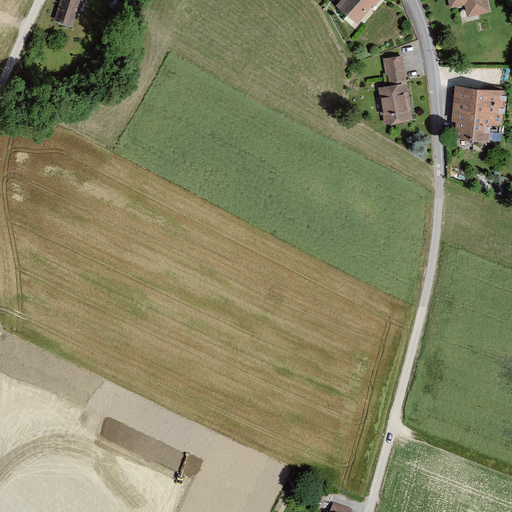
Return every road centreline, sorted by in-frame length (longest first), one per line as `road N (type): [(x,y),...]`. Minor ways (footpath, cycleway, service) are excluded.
road 1 (unclassified): [(439,180),(424,299),(368,511)]
road 2 (residential): [(411,0),(431,61),(439,180)]
